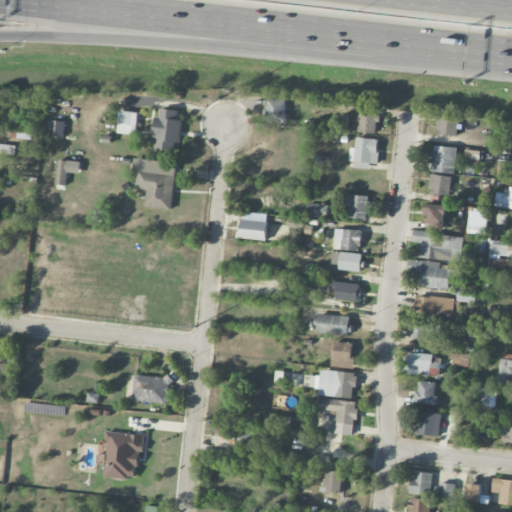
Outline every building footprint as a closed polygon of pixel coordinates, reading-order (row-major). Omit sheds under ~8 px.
[(285,123),(286,100),(266,99),(266,123),(285,123)] [(152,137),(157,137),(155,149),(178,152),(182,120),(178,120),(179,111),(161,108),(159,117),(155,116),(152,137)] [(376,133),(376,122),(379,122),(380,110),(359,110),(359,132),(376,133)] [(118,133),(136,135),(138,113),(120,111),(118,133)] [(459,117),(438,115),(436,133),(457,135),(459,117)] [(50,136),(64,137),(65,121),(51,120),(50,136)] [(350,167),(370,169),(371,163),(377,164),(379,140),(357,137),(356,148),(353,147),(350,167)] [(456,173),(456,147),(434,146),(433,172),(456,173)] [(171,210),(177,163),(135,158),(133,171),(137,171),(135,189),(147,190),(145,207),(171,210)] [(81,162),(58,159),(55,184),(66,186),(68,172),(79,174),(81,162)] [(429,194),(449,196),(452,177),(431,174),(429,194)] [(368,195),(347,195),(348,219),(368,218),(368,195)] [(327,217),(328,205),(306,203),(306,215),(327,217)] [(446,205),(427,204),(425,229),(444,230),(446,205)] [(266,241),(268,222),(241,219),(238,238),(266,241)] [(361,250),(362,230),(335,229),(334,249),(361,250)] [(419,257),(461,262),(464,237),(414,231),(413,242),(420,243),(419,257)] [(511,256),(511,241),(489,241),(489,255),(511,256)] [(362,255),(341,251),(339,269),(360,272),(362,255)] [(511,268),(511,258),(489,257),(488,268),(511,268)] [(456,270),(440,267),(440,263),(423,260),(419,285),(448,290),(449,282),(454,283),(456,270)] [(360,284),(331,281),(330,289),(337,290),(336,299),(358,302),(360,284)] [(458,319),(459,299),(416,297),(415,317),(458,319)] [(351,316),(317,314),(316,332),(350,334),(351,316)] [(409,338),(430,339),(431,321),(410,321),(409,338)] [(331,366),(354,369),(355,356),(352,355),(353,343),(334,341),(331,366)] [(406,374),(439,375),(440,355),(407,354),(406,374)] [(468,367),(468,354),(451,354),(451,366),(468,367)] [(356,372),(320,370),(319,396),(354,398),(356,372)] [(135,374),(133,400),(168,404),(170,378),(135,374)] [(317,387),(318,376),(306,375),(305,386),(317,387)] [(435,404),(436,382),(417,381),(416,403),(435,404)] [(478,406),(496,407),(497,389),(479,388),(478,406)] [(357,401),(318,399),(318,410),(336,411),(335,434),(355,435),(357,401)] [(438,414),(419,411),(416,433),(435,436),(438,414)] [(266,448),(267,430),(214,428),(213,446),(266,448)] [(105,477),(139,479),(142,435),(108,432),(105,477)] [(341,494),(343,472),(326,470),(323,492),(341,494)] [(410,493),(430,496),(433,473),(413,471),(410,493)] [(511,480),(494,478),(492,492),(500,493),(499,504),(511,505),(511,480)] [(438,497),(454,498),(455,484),(439,483),(438,497)] [(480,502),(481,484),(467,484),(467,502),(480,502)] [(430,511),(431,499),(409,498),(408,511),(430,511)]
